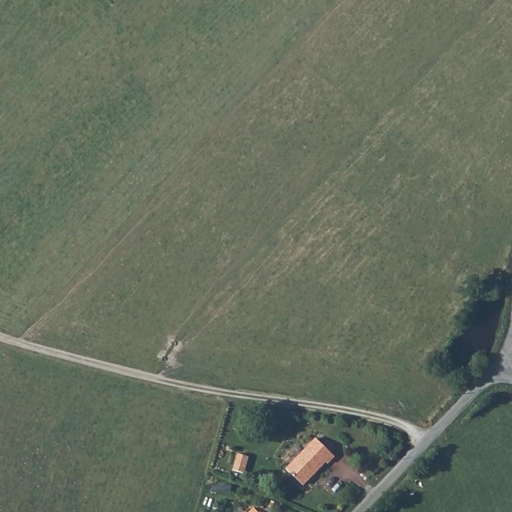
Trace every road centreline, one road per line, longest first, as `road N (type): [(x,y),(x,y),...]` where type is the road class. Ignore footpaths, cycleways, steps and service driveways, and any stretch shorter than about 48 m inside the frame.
road 1 (track): [(425,441),(405,425),(190,390),(0,338)]
road 2 (unclassified): [(360,511),(510,362)]
